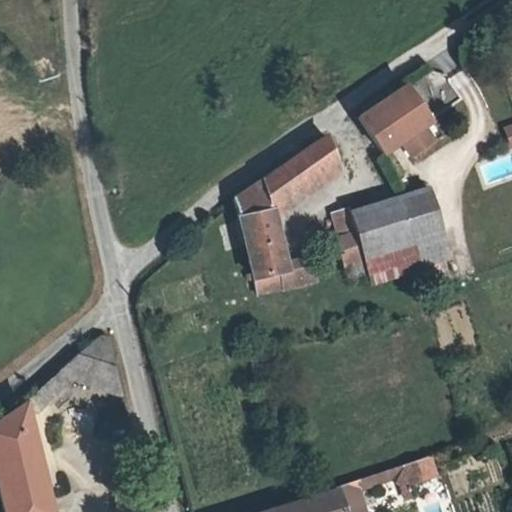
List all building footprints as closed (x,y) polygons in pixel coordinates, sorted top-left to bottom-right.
[(419,75),(395,92),(418,125),(442,107),(419,75)] [(369,159),(418,125),(395,92),(346,126),(369,159)] [(511,124),(501,127),(507,149),(511,148),(511,124)] [(239,195),(222,208),(250,292),(299,277),(293,256),(274,261),(258,214),(322,169),(315,144),(239,195)] [(415,194),(337,218),(358,288),(436,265),(415,194)] [(332,275),(352,269),(337,218),(317,223),(332,275)] [(94,334),(76,349),(111,363),(105,338),(94,334)] [(0,511),(43,511),(20,419),(54,392),(43,375),(0,406),(0,511)] [(262,511),(331,511),(324,491),(262,511)]
